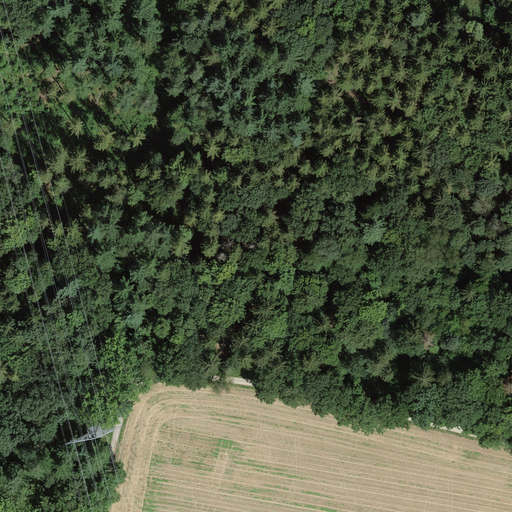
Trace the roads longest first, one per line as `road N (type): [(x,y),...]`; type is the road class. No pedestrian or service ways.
road 1 (track): [(103,511),(122,414),(140,379),(166,373),(262,383),(511,442)]
road 2 (track): [(511,196),(333,74),(193,0)]
road 3 (track): [(0,246),(140,379)]
